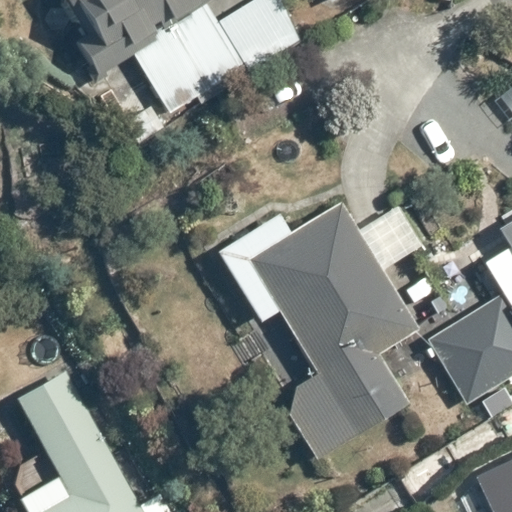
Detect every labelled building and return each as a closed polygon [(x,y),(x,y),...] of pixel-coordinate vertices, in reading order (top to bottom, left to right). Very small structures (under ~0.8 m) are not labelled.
[(254,0),(216,24),(201,1),(202,0),(33,0),(86,82),(127,56),(168,120),(305,33),(284,0),(254,0)] [(281,213),(214,256),(260,328),(278,316),(316,376),(277,401),(316,463),(406,406),(372,353),(415,326),(337,204),(293,232),(281,213)] [(464,397),(511,367),(511,328),(497,304),(431,345),(464,397)] [(71,369),(14,400),(57,478),(47,483),(38,466),(8,483),(24,511),(178,511),(165,489),(144,501),(71,369)] [(489,511),(511,511),(511,480),(481,497),(489,511)]
